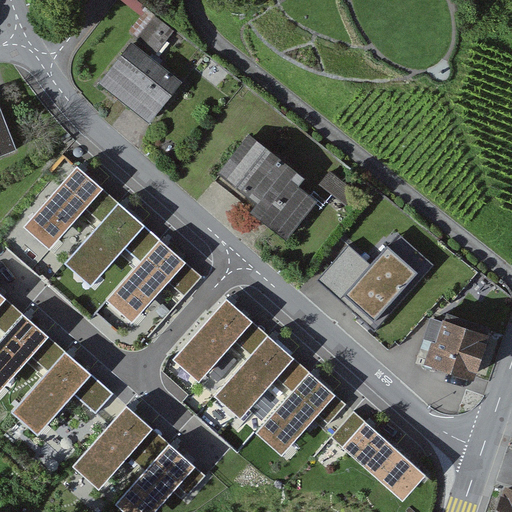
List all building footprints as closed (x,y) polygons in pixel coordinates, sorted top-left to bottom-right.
[(139,32),(157,51),(176,33),(158,15),(139,32)] [(176,79),(127,44),(96,86),(136,114),(145,121),(176,79)] [(0,119),(0,157),(12,153),(0,119)] [(313,203),(295,189),(302,180),(247,136),(217,173),(236,189),(257,205),(250,214),(283,240),(313,203)] [(98,222),(115,203),(73,167),(19,228),(46,251),(83,208),(98,222)] [(354,192),(329,172),(318,184),(344,205),(354,192)] [(137,259),(156,239),(115,203),(98,222),(61,264),(87,287),(123,247),(137,259)] [(368,266),(344,244),(313,279),(328,292),(374,333),(433,266),(397,234),(368,266)] [(184,298),(202,278),(156,239),(137,259),(102,301),(130,325),(167,283),(184,298)] [(258,322),(225,292),(164,359),(197,389),(258,322)] [(17,313),(0,298),(0,330),(1,332),(17,313)] [(62,350),(17,313),(0,333),(0,388),(29,355),(45,369),(62,350)] [(481,336),(438,322),(423,367),(467,381),(481,336)] [(296,358),(263,329),(206,394),(239,423),(296,358)] [(111,393),(62,350),(45,369),(7,412),(35,436),(73,393),(94,412),(111,393)] [(336,397),(303,368),(245,433),(278,462),(336,397)] [(138,466),(165,436),(124,400),(64,468),(96,497),(130,459),(138,466)] [(402,505),(427,475),(360,416),(335,445),(402,505)] [(198,464),(165,436),(105,505),(113,511),(159,511),(179,490),(187,497),(205,478),(195,470),(198,464)] [(511,511),(511,486),(511,487),(503,511),(511,511)]
